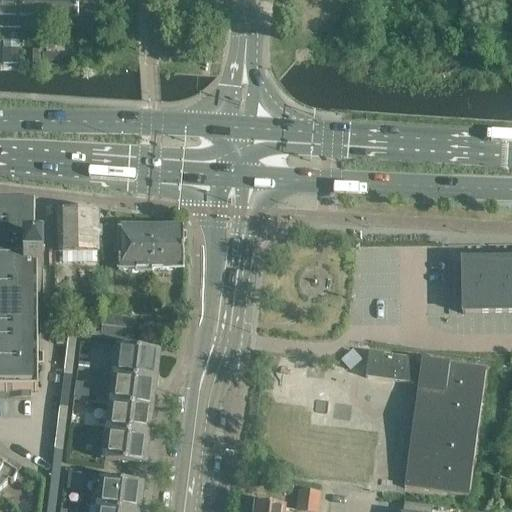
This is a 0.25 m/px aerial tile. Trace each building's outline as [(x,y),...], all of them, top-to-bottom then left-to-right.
[(1,0),(1,18),(21,18),(21,0),(1,0)] [(40,0),(21,0),(21,18),(40,18),(40,0)] [(40,0),(40,18),(77,19),(77,22),(93,22),(93,0),(40,0)] [(2,64),(21,64),(21,49),(2,49),(2,64)] [(34,206),(0,206),(0,399),(31,399),(31,393),(38,393),(38,269),(42,269),(42,249),(34,249),(34,206)] [(58,255),(62,255),(63,265),(97,264),(97,254),(99,254),(99,244),(107,244),(106,220),(98,221),(98,213),(57,213),(58,255)] [(151,270),(151,229),(118,229),(118,271),(136,271),(136,275),(152,274),(152,271),(151,270)] [(184,271),(184,229),(151,229),(151,270),(152,271),(184,271)] [(511,261),(463,262),(464,314),(511,313),(511,261)] [(102,315),(103,315),(116,316),(117,301),(103,300),(102,315)] [(134,343),(134,342),(137,320),(103,315),(100,339),(134,343)] [(67,346),(69,335),(70,325),(59,324),(57,345),(67,346)] [(69,335),(67,346),(64,372),(73,373),(77,336),(69,335)] [(155,384),(156,376),(159,354),(115,348),(111,378),(155,384)] [(417,361),(369,355),(366,379),(414,385),(417,361)] [(421,362),(404,489),(469,497),(485,370),(421,362)] [(93,381),(94,368),(79,366),(78,379),(93,381)] [(61,398),(69,399),(73,373),(64,372),(61,398)] [(152,410),(155,384),(111,378),(108,404),(152,410)] [(88,413),(89,382),(76,381),(75,412),(88,413)] [(57,426),(66,427),(69,399),(61,398),(57,426)] [(149,438),(152,410),(108,404),(104,431),(149,438)] [(296,470),(303,471),(322,474),(321,477),(357,482),(358,480),(360,481),(368,476),(370,465),(371,452),(376,453),(379,432),(375,427),(354,424),(353,428),(339,426),(339,429),(308,426),(310,413),(296,411),(296,407),(275,404),(271,406),(269,423),(273,423),(269,452),(303,456),(303,459),(298,458),(296,470)] [(54,450),(63,452),(66,427),(57,426),(54,450)] [(145,466),(149,438),(104,431),(100,460),(102,460),(102,461),(145,466)] [(52,465),(61,466),(63,452),(54,450),(52,465)] [(0,500),(0,497),(0,491),(8,484),(10,485),(13,485),(17,478),(17,475),(21,468),(0,455),(0,500)] [(48,500),(56,502),(61,466),(52,465),(48,500)] [(71,472),(69,487),(86,488),(88,474),(71,472)] [(95,506),(136,511),(139,511),(143,487),(100,481),(100,482),(98,481),(95,506)] [(298,491),(297,502),(295,511),(319,511),(321,494),(298,491)] [(55,511),(56,502),(48,500),(46,511),(55,511)]
